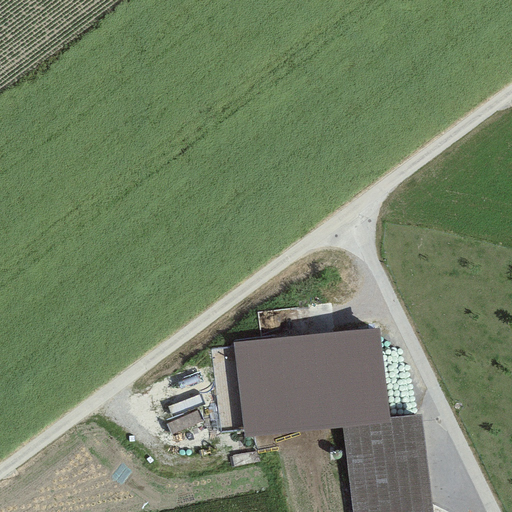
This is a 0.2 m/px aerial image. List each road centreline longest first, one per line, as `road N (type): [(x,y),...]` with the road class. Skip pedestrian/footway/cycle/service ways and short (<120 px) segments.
road 1 (track): [(342,216),(0,472)]
road 2 (track): [(511,90),(342,216)]
